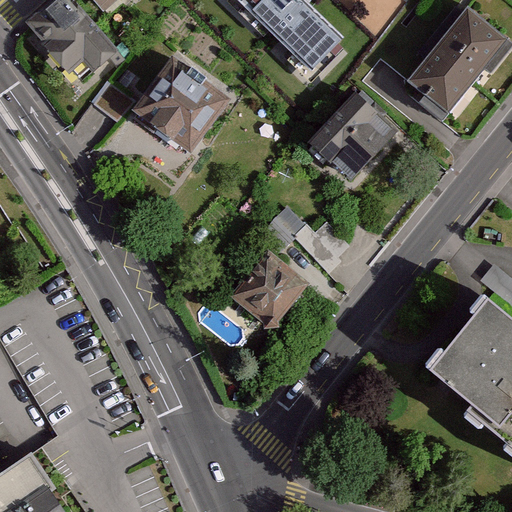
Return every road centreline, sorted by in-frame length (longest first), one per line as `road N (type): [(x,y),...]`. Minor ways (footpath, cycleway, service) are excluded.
road 1 (residential): [(511,133),(219,489)]
road 2 (primary): [(0,108),(137,320),(219,489)]
road 3 (residential): [(219,489),(339,511)]
